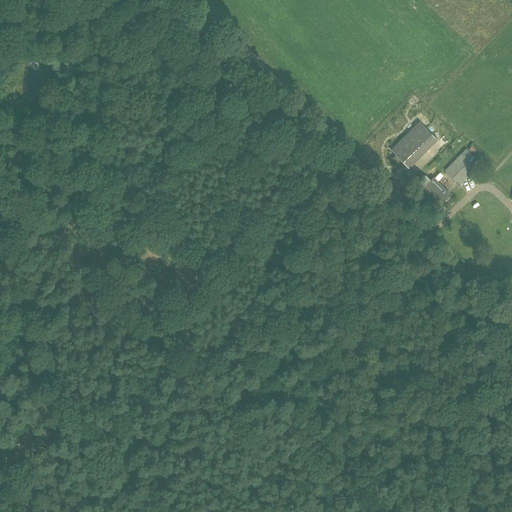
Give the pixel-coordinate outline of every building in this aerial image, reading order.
[(391,150),(409,168),(438,139),(420,121),(391,150)] [(472,145),(469,148),(474,153),(477,150),(472,145)] [(445,171),(460,186),(477,167),(470,160),(474,156),(466,148),(445,171)] [(424,187),(431,180),(426,175),(419,181),(424,187)] [(451,193),(447,189),(435,201),(439,205),(451,193)]
